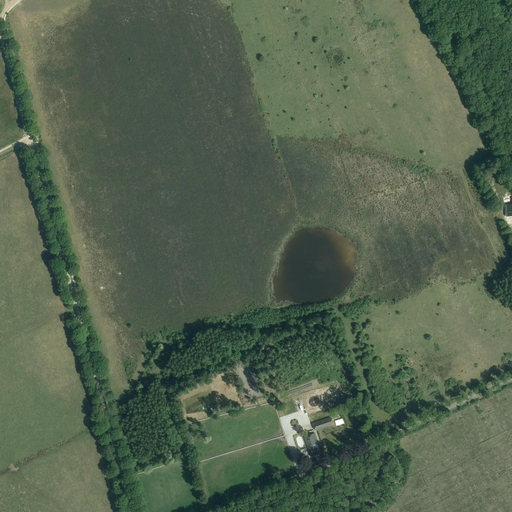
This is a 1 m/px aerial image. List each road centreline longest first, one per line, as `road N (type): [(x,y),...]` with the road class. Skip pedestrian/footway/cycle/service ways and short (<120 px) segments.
road 1 (track): [(28,136),(133,511)]
road 2 (unclassified): [(224,511),(511,377)]
